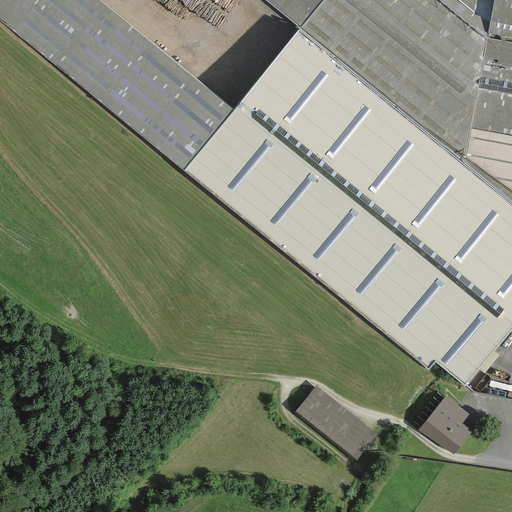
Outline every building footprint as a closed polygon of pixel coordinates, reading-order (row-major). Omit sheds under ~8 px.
[(239,107),(105,0),(0,0),(0,26),(436,378),(447,365),(468,382),(511,329),(511,201),(303,29),(239,107)] [(266,0),(303,29),(328,0),(266,0)] [(328,0),(303,29),(511,201),(511,130),(475,124),(493,27),(459,0),(328,0)] [(511,0),(498,0),(493,27),(475,124),(511,130),(511,0)] [(376,435),(318,389),(299,412),(357,458),(376,435)] [(472,415),(447,396),(423,427),(457,454),(475,430),(466,423),(472,415)]
